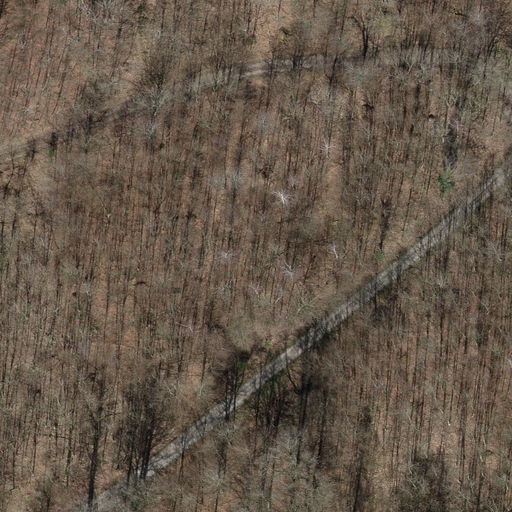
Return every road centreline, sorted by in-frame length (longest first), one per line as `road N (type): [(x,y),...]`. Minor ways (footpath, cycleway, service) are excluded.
road 1 (track): [(511,164),(441,236),(182,449),(87,511)]
road 2 (track): [(0,160),(235,72),(356,56),(471,59),(511,88)]
